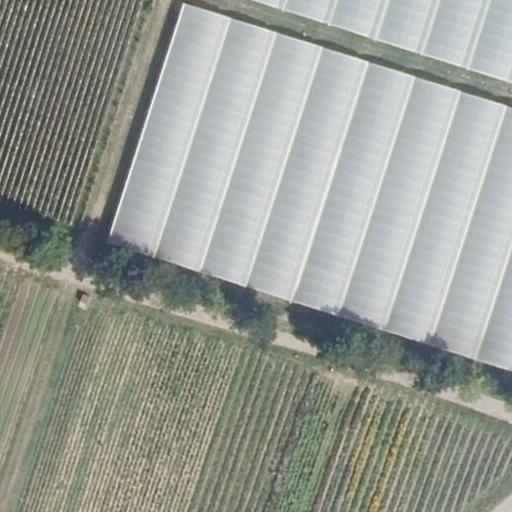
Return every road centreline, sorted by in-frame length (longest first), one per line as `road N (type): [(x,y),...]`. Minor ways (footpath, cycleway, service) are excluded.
road 1 (track): [(0,260),(511,416)]
road 2 (track): [(0,494),(165,0)]
road 3 (track): [(223,0),(511,97)]
